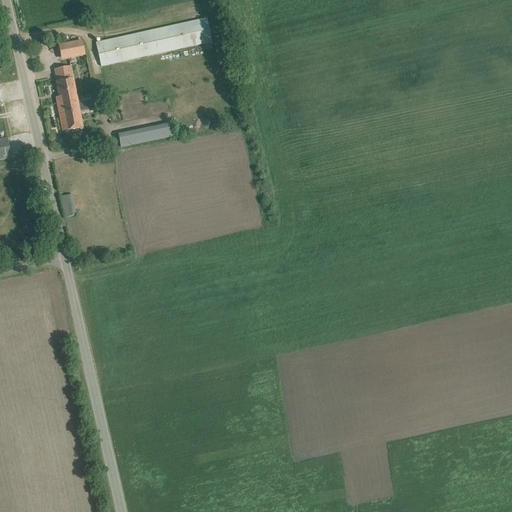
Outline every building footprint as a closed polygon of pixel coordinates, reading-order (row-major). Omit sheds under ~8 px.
[(207,19),(105,41),(96,43),(101,67),(212,42),(207,19)] [(61,61),(85,56),(82,40),(58,45),(61,61)] [(57,104),(66,102),(67,108),(96,102),(95,95),(77,98),(70,66),(54,70),(61,103),(57,104)] [(66,102),(57,104),(60,116),(63,115),(66,131),(82,128),(80,114),(98,111),(96,102),(67,108),(66,102)] [(119,135),(120,148),(176,137),(173,124),(119,135)] [(7,138),(0,139),(0,160),(11,158),(7,138)] [(76,216),(73,195),(62,197),(65,217),(76,216)]
